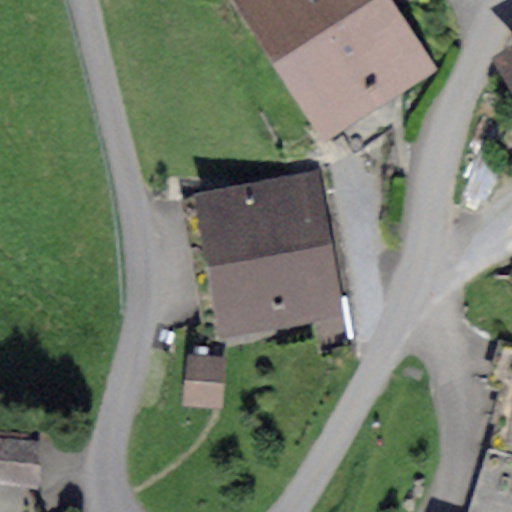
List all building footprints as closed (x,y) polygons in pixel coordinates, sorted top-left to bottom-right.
[(392,127),(372,91),(414,65),(372,0),(258,0),(355,151),(392,127)] [(194,200),(215,319),(324,300),(303,181),(194,200)] [(187,411),(226,411),(227,358),(188,357),(187,411)] [(0,441),(0,478),(30,481),(33,445),(0,441)] [(511,511),(511,454),(494,449),(474,511),(511,511)]
